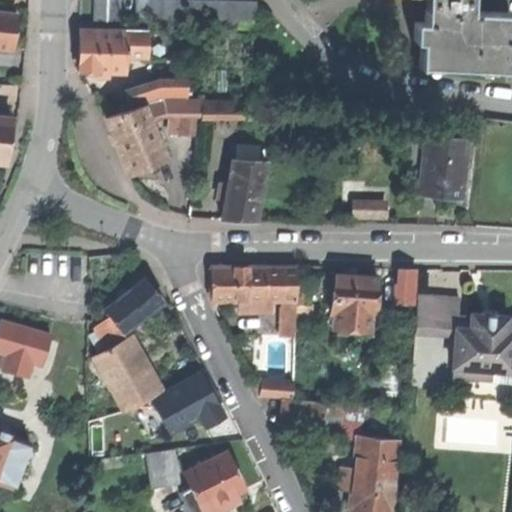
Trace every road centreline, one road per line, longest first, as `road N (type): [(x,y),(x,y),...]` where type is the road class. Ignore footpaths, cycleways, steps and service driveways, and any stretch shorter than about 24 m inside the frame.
road 1 (residential): [(165,242),(511,252)]
road 2 (residential): [(165,242),(293,511)]
road 3 (residential): [(30,185),(48,117),(52,0)]
road 4 (residential): [(30,185),(165,242)]
